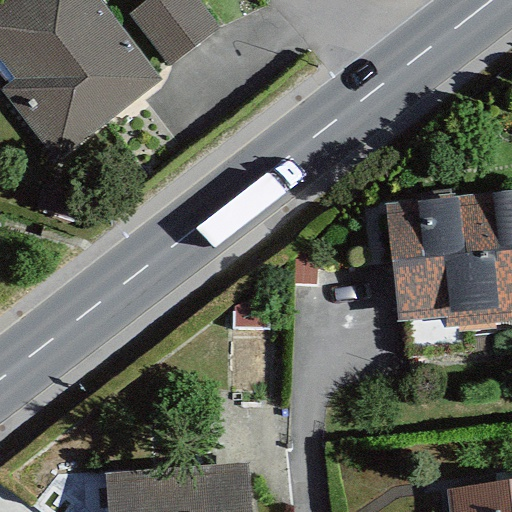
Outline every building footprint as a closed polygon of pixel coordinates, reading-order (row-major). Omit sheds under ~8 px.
[(100,0),(8,0),(0,6),(0,60),(15,81),(1,92),(59,165),(162,82),(100,0)] [(194,0),(152,0),(131,16),(169,68),(218,31),(194,0)] [(511,194),(385,208),(398,326),(443,321),(444,331),(511,323),(511,194)] [(252,511),(249,466),(107,477),(109,511),(252,511)] [(511,511),(511,485),(445,494),(447,511),(511,511)]
